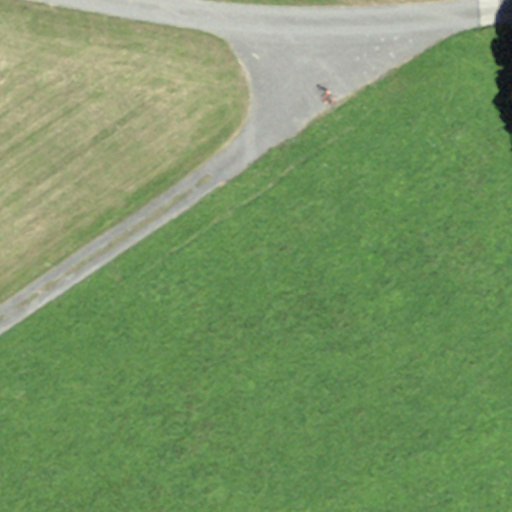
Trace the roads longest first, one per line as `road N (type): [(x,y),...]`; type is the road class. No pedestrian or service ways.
road 1 (track): [(0,317),(252,142),(295,96),(325,26)]
road 2 (unclassified): [(106,0),(325,26),(511,9)]
